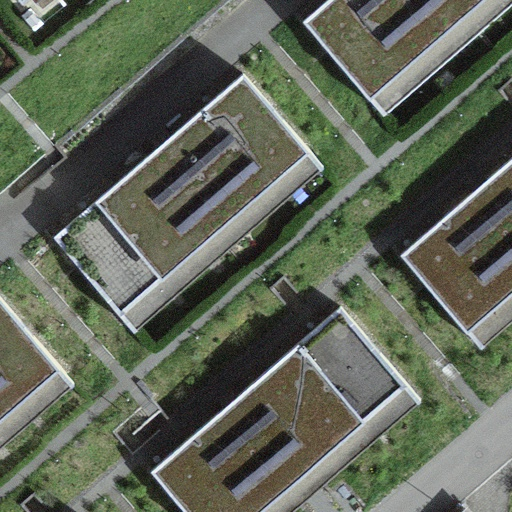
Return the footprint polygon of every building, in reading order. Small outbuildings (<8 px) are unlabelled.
[(381,111),(511,0),(321,0),(301,17),(381,111)] [(62,232),(137,319),(318,163),(243,76),(166,143),(62,232)] [(511,158),(402,255),(468,330),(511,291),(511,158)] [(0,437),(70,379),(0,296),(0,437)] [(153,470),(188,511),(258,511),(299,478),(407,386),(342,310),(153,470)]
